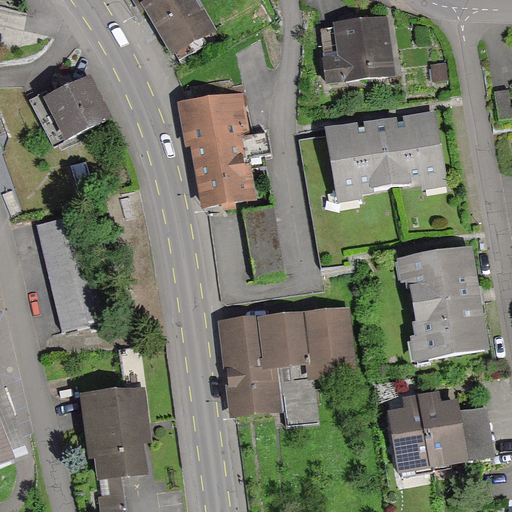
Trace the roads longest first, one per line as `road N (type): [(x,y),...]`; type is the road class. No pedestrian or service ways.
road 1 (primary): [(92,10),(137,91),(166,177),(217,511)]
road 2 (residential): [(463,9),(511,312)]
road 3 (residential): [(0,228),(64,511)]
